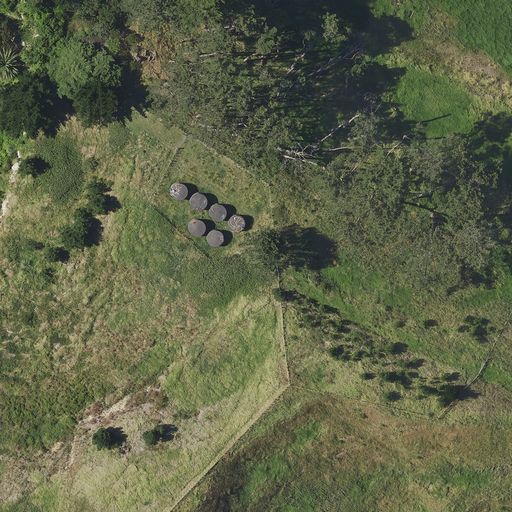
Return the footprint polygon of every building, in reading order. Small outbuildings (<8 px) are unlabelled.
[(168,179),(166,180),(165,181),(164,183),(163,185),(162,187),(162,189),(162,191),(162,193),(163,194),(164,196),(166,198),(167,199),(169,200),(171,200),(173,201),(175,201),(177,200),(179,199),(181,198),(182,197),(183,195),(184,194),(185,192),(185,190),(185,188),(185,186),(184,184),(183,182),(181,181),(180,179),(178,178),(176,178),(174,177),(172,178),(170,178),(168,179)] [(190,190),(188,191),(187,193),(185,194),(185,196),(184,198),(184,200),(184,202),(184,204),(185,206),(186,208),(187,209),(189,211),(191,211),(193,212),(195,212),(197,212),(199,212),(201,211),(202,210),(204,208),(205,207),(206,205),(207,203),(207,201),(207,199),(206,197),(206,195),(205,194),(203,192),(202,191),(200,190),(198,189),(196,189),(194,189),(192,190),(190,190)] [(211,203),(209,204),(207,206),(206,207),(205,209),(204,211),(204,213),(204,215),(205,217),(205,219),(207,221),(208,222),(210,223),(211,224),(213,225),(215,225),(217,225),(219,225),(221,224),(223,223),(224,221),(226,220),(227,218),(227,216),(227,214),(227,212),(227,210),(226,208),(225,206),(224,205),(222,204),(220,203),(218,202),(216,202),(214,202),(212,202),(211,203)] [(232,214),(230,215),(229,216),(227,218),(226,220),(226,222),(226,224),(226,226),(226,228),(227,230),(228,231),(229,233),(231,234),(233,235),(235,236),(237,236),(239,236),(241,235),(243,235),(244,233),(246,232),(247,231),(248,229),(249,227),(249,225),(249,223),(248,221),(247,219),(246,217),(245,216),(243,214),(242,214),(240,213),(238,213),(236,213),(234,213),(232,214)] [(189,217),(187,218),(185,220),(184,221),(183,223),(182,225),(182,227),(182,229),(183,231),(183,233),(184,235),(186,236),(187,237),(189,238),(191,239),(193,239),(195,239),(197,239),(199,238),(201,237),(202,235),(204,234),(204,232),(205,230),(205,228),(205,226),(205,224),(204,222),(203,220),(202,219),(200,218),(198,217),(196,216),(194,216),(192,216),(190,216),(189,217)] [(210,231),(208,232),(206,234),(205,235),(204,237),(203,239),(203,241),(203,243),(204,245),(204,247),(206,248),(207,250),(209,251),(210,252),(212,253),(214,253),(216,253),(218,252),(220,252),(222,251),(223,249),(225,248),(226,246),(226,244),(226,242),(226,240),(226,238),(225,236),(224,234),(223,233),(221,231),(219,231),(217,230),(215,230),(213,230),(211,230),(210,231)]
